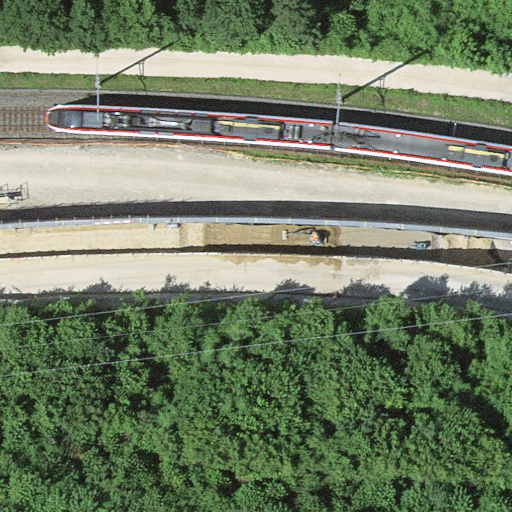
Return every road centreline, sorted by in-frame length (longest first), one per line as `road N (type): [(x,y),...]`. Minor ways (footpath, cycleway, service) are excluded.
road 1 (track): [(0,57),(203,62),(511,88)]
road 2 (track): [(0,252),(301,250),(511,266)]
